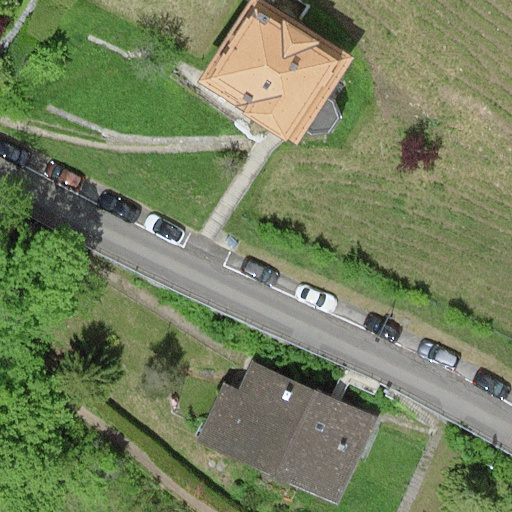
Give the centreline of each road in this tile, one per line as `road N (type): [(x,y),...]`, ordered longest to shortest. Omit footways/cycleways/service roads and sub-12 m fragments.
road 1 (motorway): [(400,511),(30,0)]
road 2 (unclassified): [(0,177),(511,423)]
